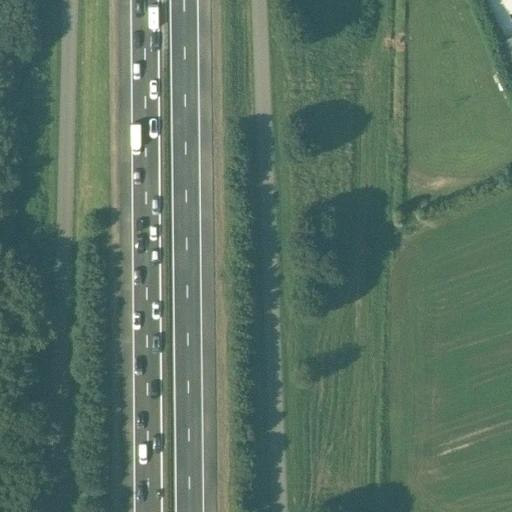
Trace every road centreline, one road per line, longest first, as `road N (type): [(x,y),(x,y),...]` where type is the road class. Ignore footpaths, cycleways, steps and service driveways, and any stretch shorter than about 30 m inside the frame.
road 1 (unclassified): [(275,511),(256,0)]
road 2 (unclassified): [(69,0),(52,511)]
road 3 (trunk): [(190,511),(184,0)]
road 4 (trunk): [(140,0),(144,511)]
